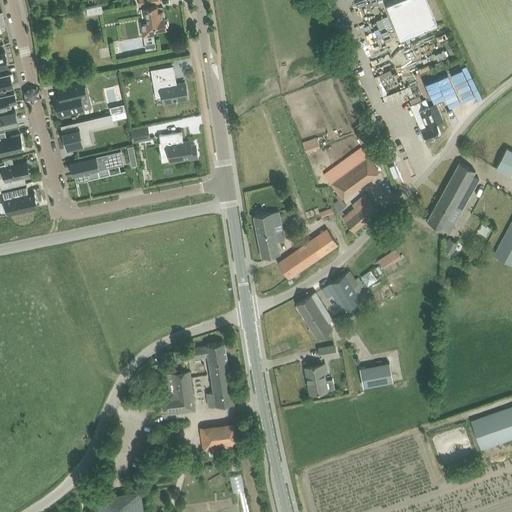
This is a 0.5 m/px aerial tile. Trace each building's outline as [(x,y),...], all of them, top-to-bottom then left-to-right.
[(138,0),(140,5),(143,5),(145,17),(147,17),(147,20),(140,21),(142,35),(157,32),(156,29),(166,28),(166,26),(168,25),(167,20),(165,19),(165,18),(164,18),(162,10),(158,11),(157,8),(158,8),(157,4),(155,5),(155,3),(159,2),(158,0),(138,0)] [(427,0),(395,0),(386,4),(400,39),(437,24),(427,0)] [(97,6),(90,7),(91,14),(98,13),(97,6)] [(373,22),(376,30),(385,26),(382,18),(373,22)] [(155,41),(145,43),(146,50),(156,48),(155,41)] [(0,74),(2,74),(1,73),(0,67),(0,66),(8,65),(5,51),(0,52),(0,74)] [(187,91),(185,82),(177,84),(176,77),(161,80),(158,68),(151,69),(152,79),(153,79),(154,88),(161,87),(162,89),(164,103),(175,101),(177,101),(177,100),(188,98),(186,91),(187,91)] [(415,72),(422,96),(428,94),(420,70),(415,72)] [(0,87),(13,85),(12,80),(14,80),(12,73),(10,74),(10,72),(2,74),(0,74),(0,87)] [(440,84),(446,94),(456,88),(449,78),(440,84)] [(60,99),(55,101),(58,115),(84,109),(81,98),(87,97),(83,81),(57,88),(59,95),(60,99)] [(0,112),(1,113),(0,108),(0,106),(10,104),(9,102),(16,100),(14,91),(0,93),(0,112)] [(422,101),(411,105),(414,112),(420,110),(427,125),(421,128),(422,130),(426,140),(432,137),(432,138),(435,137),(435,136),(441,133),(437,125),(433,116),(439,113),(435,104),(429,106),(426,99),(422,101)] [(125,104),(110,107),(112,113),(126,110),(125,104)] [(1,113),(0,112),(0,128),(19,125),(15,109),(1,113)] [(94,117),(61,125),(63,134),(63,133),(64,133),(64,137),(63,137),(66,149),(92,143),(89,129),(96,128),(94,117)] [(409,126),(422,154),(427,152),(414,124),(409,126)] [(150,138),(147,126),(131,129),(134,142),(150,138)] [(0,155),(24,149),(21,134),(6,137),(5,131),(0,132),(0,155)] [(182,131),(160,134),(161,142),(168,141),(171,161),(198,156),(196,143),(187,145),(186,140),(184,141),(182,131)] [(302,142),(306,153),(320,148),(316,137),(302,142)] [(361,146),(324,173),(336,192),(337,194),(341,199),(342,199),(377,173),(380,171),(361,146)] [(497,167),(510,174),(511,175),(511,150),(507,148),(497,167)] [(73,167),(73,168),(74,175),(76,182),(89,179),(88,172),(109,167),(124,164),(121,150),(84,159),(75,161),(75,162),(77,167),(74,168),(73,167)] [(6,165),(5,163),(1,164),(2,167),(4,175),(0,176),(0,184),(1,187),(0,187),(0,188),(26,183),(25,177),(31,176),(27,160),(6,165)] [(459,162),(427,220),(436,225),(444,230),(447,232),(449,233),(455,223),(448,219),(456,206),(462,210),(480,179),(478,178),(473,174),(475,170),(468,167),(459,162)] [(27,186),(2,191),(7,215),(38,207),(34,192),(28,193),(27,186)] [(354,206),(341,217),(354,231),(379,210),(365,193),(352,204),(354,206)] [(338,200),(334,203),(338,217),(342,215),(343,214),(340,210),(345,206),(341,199),(337,194),(335,196),(338,200)] [(285,239),(279,210),(253,215),(262,257),(280,253),(278,241),(285,239)] [(511,222),(497,250),(511,257),(511,222)] [(338,244),(327,228),(278,262),(288,278),(338,244)] [(452,253),(453,254),(458,244),(450,239),(445,250),(443,254),(450,257),(452,253)] [(378,260),(384,268),(401,257),(396,248),(378,260)] [(372,269),(362,275),(368,285),(379,279),(372,269)] [(327,284),(327,285),(321,288),(327,298),(333,294),(342,310),(365,296),(360,287),(364,284),(359,276),(355,279),(350,270),(327,284)] [(459,276),(447,277),(448,286),(460,285),(459,276)] [(311,293),(296,303),(317,337),(333,328),(311,293)] [(178,350),(174,351),(175,360),(179,360),(189,358),(208,355),(214,391),(208,392),(210,406),(216,405),(224,404),(234,402),(226,352),(224,341),(206,344),(206,345),(178,350)] [(321,357),(337,354),(335,345),(319,348),(321,357)] [(360,367),(363,387),(393,381),(389,362),(360,367)] [(327,372),(325,363),(305,367),(310,393),(334,388),(333,379),(326,380),(324,372),(327,372)] [(174,394),(163,395),(166,414),(190,410),(189,401),(194,400),(190,370),(172,372),(172,379),(168,380),(167,373),(169,392),(174,392),(174,394)] [(480,449),(511,437),(511,405),(470,420),(480,449)] [(238,421),(228,423),(200,426),(203,451),(231,447),(241,445),(238,421)] [(234,492),(245,490),(242,474),(231,477),(234,492)] [(144,511),(140,490),(96,497),(98,511),(144,511)]
